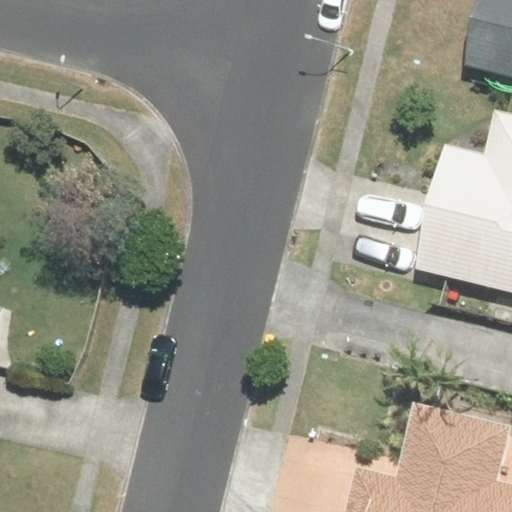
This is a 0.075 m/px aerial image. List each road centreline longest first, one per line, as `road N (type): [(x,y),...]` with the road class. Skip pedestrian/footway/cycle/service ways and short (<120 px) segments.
road 1 (residential): [(287,53),(177,511)]
road 2 (unknown): [(232,283),(511,357)]
road 3 (residential): [(60,0),(287,53)]
